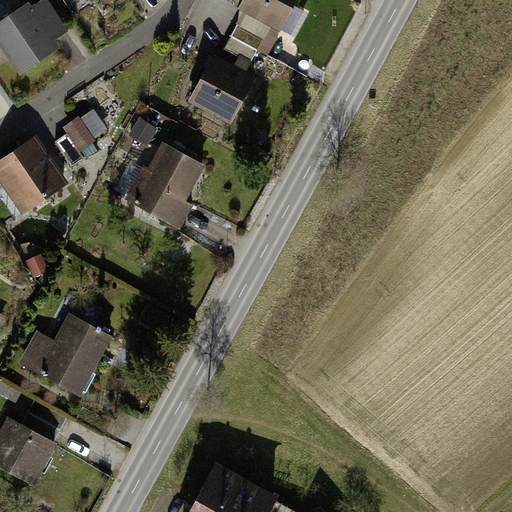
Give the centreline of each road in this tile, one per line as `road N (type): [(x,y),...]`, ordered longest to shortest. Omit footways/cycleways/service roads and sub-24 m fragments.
road 1 (secondary): [(122,511),(401,0)]
road 2 (residential): [(0,133),(185,0)]
